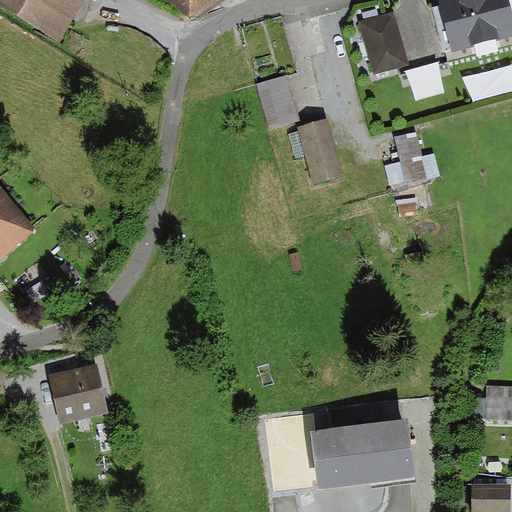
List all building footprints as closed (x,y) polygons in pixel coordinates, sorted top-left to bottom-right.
[(0,0),(0,6),(58,41),(82,0),(0,0)] [(199,15),(220,0),(166,0),(178,16),(199,15)] [(511,34),(511,17),(507,0),(439,0),(441,6),(434,8),(445,48),(452,46),(453,50),(511,34)] [(359,23),(372,74),(408,65),(394,14),(359,23)] [(287,75),(256,84),(269,130),(300,121),(287,75)] [(301,132),(289,135),(296,159),(306,157),(313,183),(342,174),(327,121),(300,129),(301,132)] [(394,136),(400,163),(386,166),(391,184),(406,181),(406,184),(440,176),(434,153),(422,156),(416,130),(394,136)] [(0,188),(0,260),(36,230),(0,188)] [(97,364),(48,377),(59,424),(109,412),(97,364)] [(511,418),(511,385),(487,385),(486,418),(511,418)] [(410,419),(311,431),(319,490),(368,484),(368,490),(418,484),(410,419)] [(471,485),(471,511),(509,511),(509,484),(471,485)]
